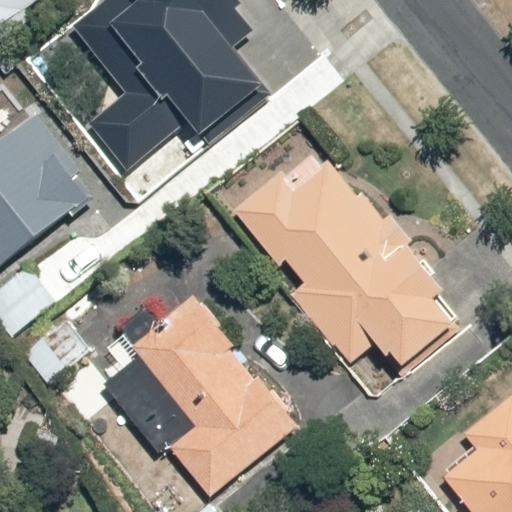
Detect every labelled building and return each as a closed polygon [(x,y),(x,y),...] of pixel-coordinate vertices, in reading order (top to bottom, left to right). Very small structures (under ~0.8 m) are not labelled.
[(0,0),(0,38),(3,36),(9,44),(42,19),(37,12),(52,0),(0,0)] [(87,125),(121,171),(141,200),(211,149),(205,140),(273,90),(234,37),(253,24),(235,0),(109,0),(65,32),(117,103),(87,125)] [(0,272),(100,196),(40,117),(0,147),(0,272)] [(320,144),(238,214),(283,274),(295,265),(308,282),(295,291),(355,372),(385,350),(403,374),(468,325),(447,284),(437,247),(400,216),(364,189),(320,144)] [(0,316),(18,342),(69,304),(41,263),(0,294),(0,316)] [(313,425),(203,292),(137,360),(198,433),(178,449),(221,500),(313,425)] [(75,312),(23,350),(48,386),(101,349),(75,312)] [(483,456),(451,481),(474,511),(511,511),(511,403),(469,437),(483,456)] [(223,511),(215,499),(198,511),(223,511)]
